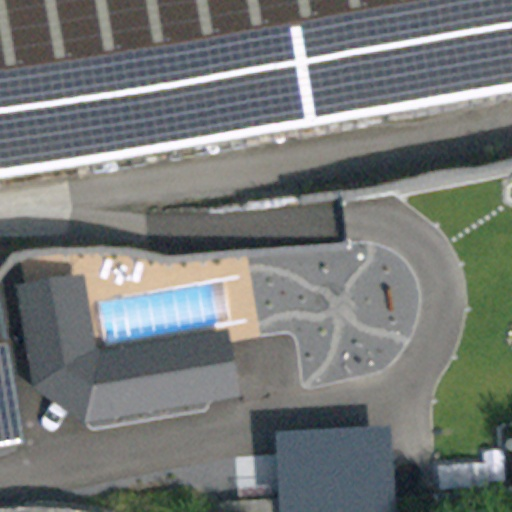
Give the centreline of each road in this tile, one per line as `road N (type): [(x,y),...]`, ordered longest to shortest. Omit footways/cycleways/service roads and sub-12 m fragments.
road 1 (track): [(49,511),(251,432),(283,312),(39,215)]
road 2 (track): [(0,218),(511,175)]
